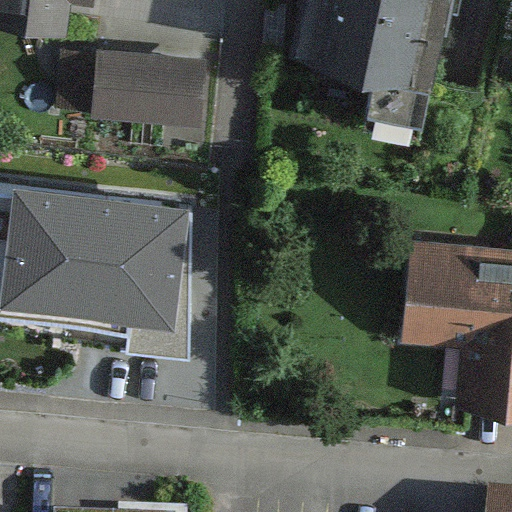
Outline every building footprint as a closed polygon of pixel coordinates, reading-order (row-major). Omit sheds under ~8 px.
[(452,0),(339,0),(328,61),(380,70),(371,118),(428,129),(452,0)] [(211,63),(107,54),(100,122),(205,132),(211,63)] [(153,203),(0,191),(0,292),(39,296),(40,277),(106,283),(102,334),(173,339),(181,246),(150,244),(153,203)] [(511,259),(429,252),(421,342),(472,347),(467,405),(511,409),(511,259)] [(511,511),(511,494),(488,492),(486,511),(511,511)]
